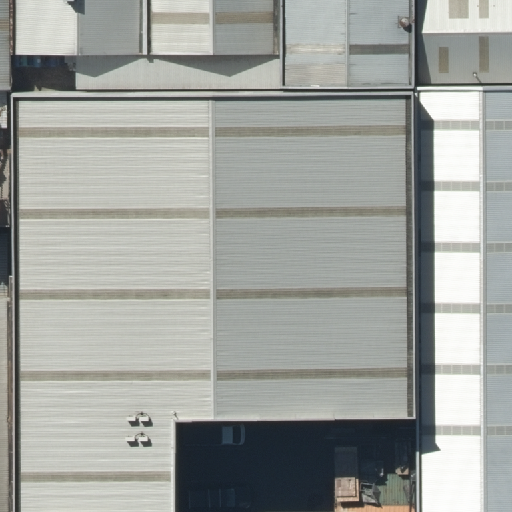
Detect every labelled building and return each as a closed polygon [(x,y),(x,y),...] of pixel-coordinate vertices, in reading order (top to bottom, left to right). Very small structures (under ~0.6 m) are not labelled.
[(260,0),(0,0),(1,69),(261,68),(260,0)] [(404,0),(275,0),(276,106),(405,105),(404,0)] [(511,0),(413,0),(414,103),(511,102),(511,0)] [(511,511),(511,107),(414,108),(415,511),(511,511)] [(409,108),(5,110),(6,511),(168,511),(168,440),(411,439),(409,108)]
